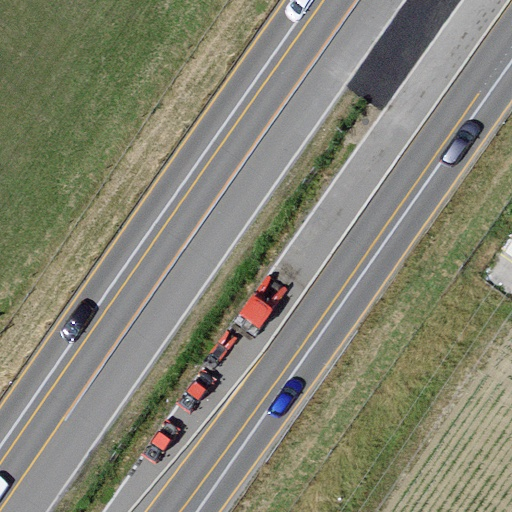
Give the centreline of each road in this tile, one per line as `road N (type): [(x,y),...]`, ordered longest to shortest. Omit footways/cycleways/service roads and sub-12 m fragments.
road 1 (motorway): [(152,511),(511,0)]
road 2 (motorway): [(360,0),(2,511)]
